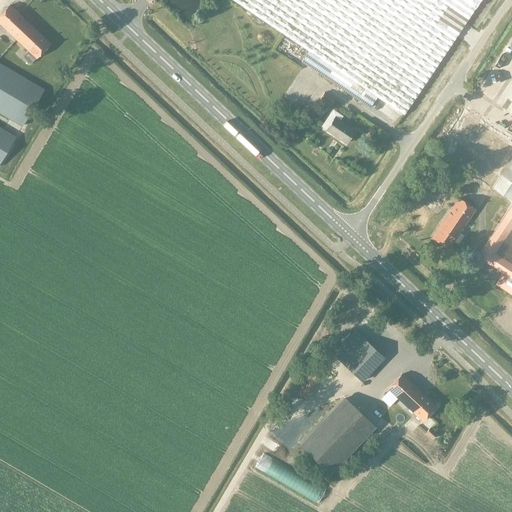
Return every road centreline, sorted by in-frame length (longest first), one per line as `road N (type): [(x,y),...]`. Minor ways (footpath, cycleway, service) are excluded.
road 1 (track): [(0,174),(7,179),(92,35),(348,275),(335,296)]
road 2 (secondary): [(348,234),(99,0)]
road 3 (unclassified): [(348,234),(509,0)]
road 4 (track): [(326,312),(208,511)]
road 5 (secondary): [(511,388),(348,234)]
